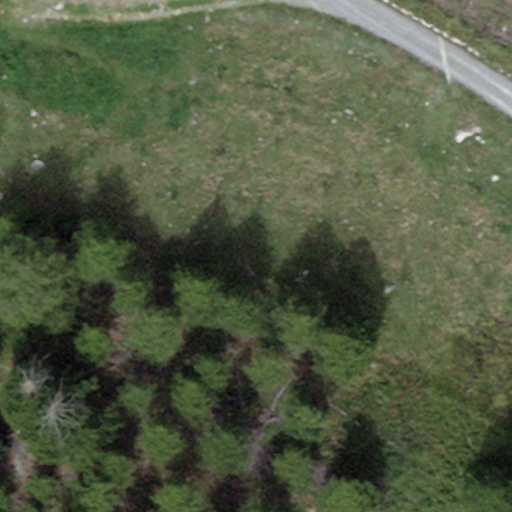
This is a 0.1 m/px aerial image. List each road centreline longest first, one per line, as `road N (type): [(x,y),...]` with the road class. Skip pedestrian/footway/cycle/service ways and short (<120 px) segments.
road 1 (track): [(262,0),(105,17),(7,0)]
road 2 (track): [(403,0),(511,59)]
